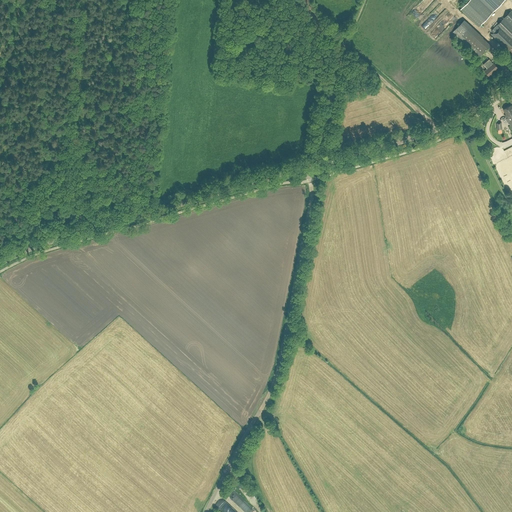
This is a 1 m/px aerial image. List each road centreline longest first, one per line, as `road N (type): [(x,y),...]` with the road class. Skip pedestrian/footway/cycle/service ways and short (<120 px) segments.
road 1 (unclassified): [(206,511),(272,388),(310,204),(307,168)]
road 2 (tertiary): [(0,263),(307,168)]
road 3 (tertiary): [(307,168),(423,134),(511,88)]
road 4 (track): [(317,165),(341,42)]
road 5 (track): [(437,128),(344,45)]
